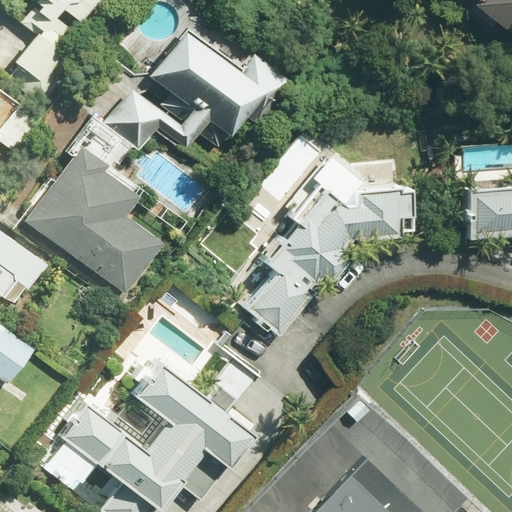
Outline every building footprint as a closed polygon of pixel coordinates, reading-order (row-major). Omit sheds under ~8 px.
[(54,57),(83,26),(77,21),(96,0),(40,0),(35,6),(18,24),(30,35),(9,58),(15,63),(3,76),(37,107),(70,72),(54,57)] [(511,0),(464,0),(471,5),(466,12),(500,39),(511,24),(511,0)] [(145,72),(189,104),(176,122),(127,86),(102,121),(138,148),(153,127),(182,148),(205,116),(229,134),(241,116),(257,127),(291,80),(249,49),(235,69),(177,27),(145,72)] [(103,169),(109,161),(82,141),(24,219),(126,293),(163,242),(125,215),(139,196),(103,169)] [(361,186),(362,201),(332,199),(312,223),(302,214),(264,260),(273,269),(242,306),(276,334),(341,258),(336,253),(347,237),(394,234),(392,213),(409,212),(407,184),(390,185),(361,186)] [(511,188),(510,188),(453,195),(457,243),(503,239),(511,241),(511,188)] [(0,291),(13,300),(46,253),(18,233),(0,219),(0,291)] [(0,373),(10,380),(34,346),(0,322),(0,373)] [(223,365),(207,387),(193,406),(145,370),(122,400),(155,425),(137,449),(81,408),(55,443),(114,488),(96,511),(150,511),(170,485),(196,505),(220,474),(257,425),(236,409),(252,387),(223,365)] [(370,511),(335,478),(302,511),(370,511)]
